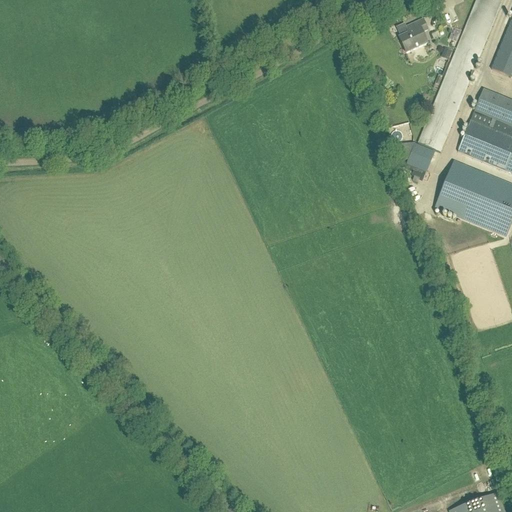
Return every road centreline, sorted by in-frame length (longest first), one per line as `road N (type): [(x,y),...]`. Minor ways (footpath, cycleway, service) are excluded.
road 1 (track): [(0,165),(119,148),(357,16),(405,0)]
road 2 (unclassified): [(228,511),(0,264)]
road 3 (unknown): [(478,81),(431,204)]
